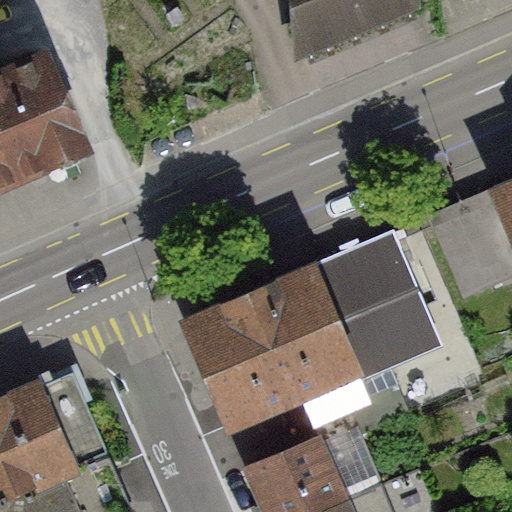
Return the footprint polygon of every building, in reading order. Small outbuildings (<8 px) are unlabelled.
[(400,0),(286,0),(289,58),(401,12),(400,0)] [(31,55),(0,68),(0,177),(71,146),(31,55)] [(511,186),(464,207),(511,315),(511,186)] [(389,237),(167,337),(220,453),(441,354),(389,237)] [(106,511),(51,376),(0,397),(0,511),(106,511)] [(314,445),(239,476),(254,511),(334,511),(344,508),(314,445)]
